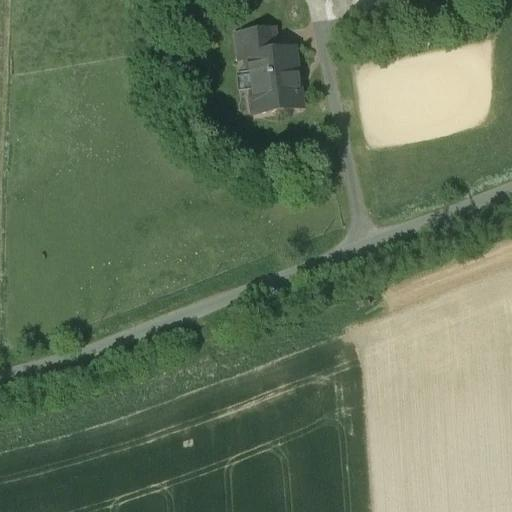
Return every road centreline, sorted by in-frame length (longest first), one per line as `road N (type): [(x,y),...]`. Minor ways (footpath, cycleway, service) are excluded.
road 1 (unclassified): [(0,378),(511,187)]
road 2 (unknown): [(466,204),(433,0)]
